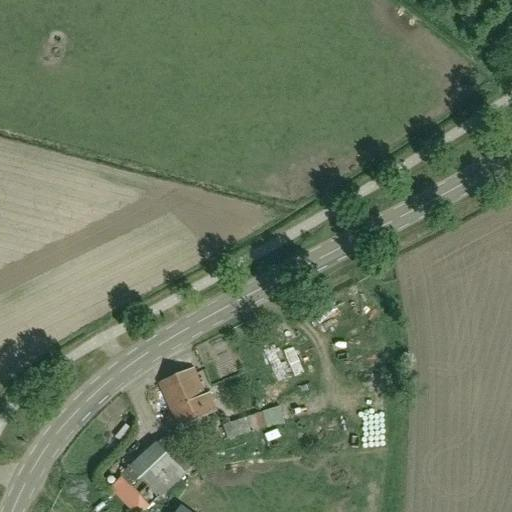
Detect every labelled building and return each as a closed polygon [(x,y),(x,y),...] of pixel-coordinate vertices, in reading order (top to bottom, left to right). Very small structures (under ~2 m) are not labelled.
[(205,395),(194,368),(159,384),(178,429),(217,412),(209,393),(205,395)] [(382,378),(345,384),(350,413),(372,409),(371,403),(386,401),(382,378)] [(288,400),(289,419),(303,418),(301,399),(288,400)] [(228,438),(252,431),(258,428),(258,427),(266,424),(262,413),(222,425),(225,434),(226,433),(228,438)] [(282,426),(268,429),(270,440),(284,438),(282,426)] [(168,435),(158,445),(185,474),(195,465),(168,435)] [(122,478),(110,488),(132,511),(143,511),(149,507),(122,478)]
